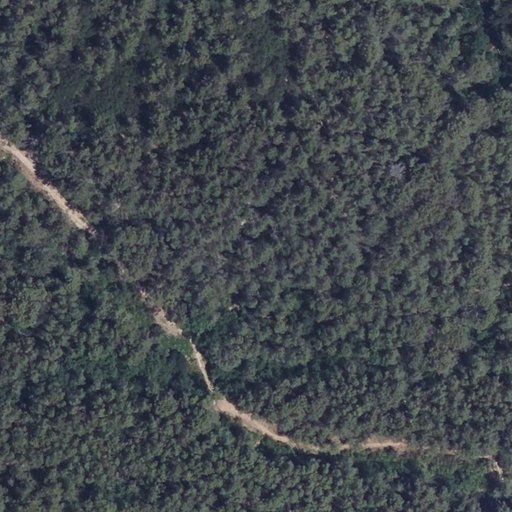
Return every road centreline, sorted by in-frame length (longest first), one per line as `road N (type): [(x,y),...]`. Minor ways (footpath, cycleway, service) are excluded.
road 1 (track): [(216,395),(182,336),(0,134)]
road 2 (track): [(494,466),(438,448),(318,443),(255,429),(216,395)]
